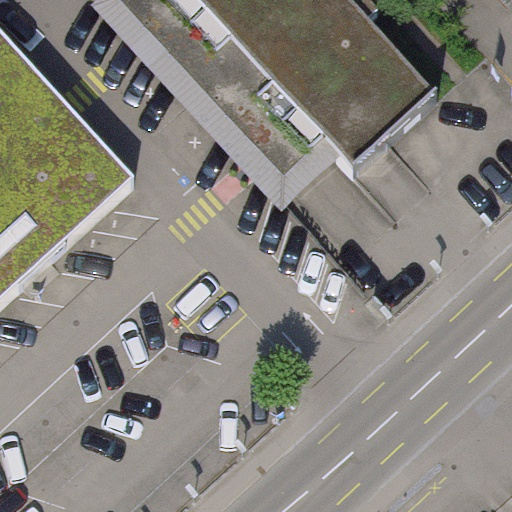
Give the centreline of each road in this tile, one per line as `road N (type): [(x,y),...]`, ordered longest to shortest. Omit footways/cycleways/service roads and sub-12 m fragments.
road 1 (unknown): [(64,511),(247,364),(289,316)]
road 2 (primary): [(292,511),(511,309)]
road 3 (unknown): [(191,206),(51,334),(0,409)]
